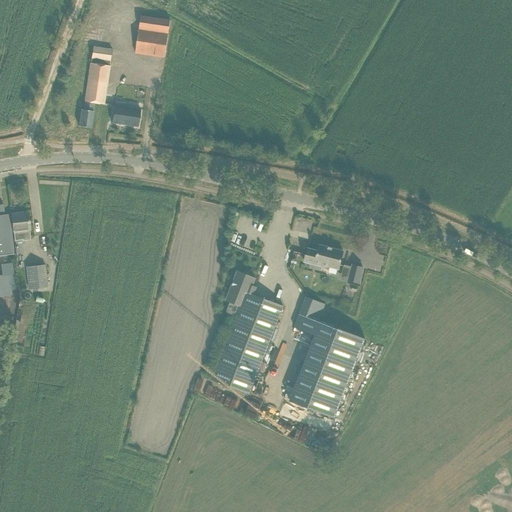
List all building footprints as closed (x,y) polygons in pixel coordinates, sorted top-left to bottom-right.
[(135,53),(165,57),(168,34),(170,20),(141,16),(139,29),(138,29),(135,53)] [(103,105),(109,67),(112,49),(93,46),(91,57),(84,101),(83,109),(81,109),(78,126),(90,128),(93,111),(92,111),(93,103),(103,105)] [(127,124),(127,125),(137,127),(140,110),(114,106),(111,123),(120,124),(120,123),(127,124)] [(0,255),(13,254),(10,233),(11,233),(10,224),(9,214),(4,215),(3,205),(0,205),(0,255)] [(23,239),(23,241),(31,239),(27,212),(11,214),(12,224),(13,230),(13,232),(14,240),(23,239)] [(323,265),(338,269),(343,251),(319,245),(318,251),(307,249),(304,262),(322,267),(323,265)] [(48,288),(45,265),(25,267),(28,290),(48,288)] [(351,269),(347,282),(357,284),(361,269),(362,267),(352,265),(351,269)] [(249,394),(283,306),(254,295),(257,287),(252,286),(255,278),(251,277),(250,276),(250,275),(247,273),(243,273),(242,273),(237,271),(226,301),(229,302),(226,310),(226,311),(227,313),(228,314),(235,317),(210,379),(249,394)] [(366,336),(320,320),(325,304),(306,297),(297,321),(315,328),(287,406),(335,423),(366,336)]
